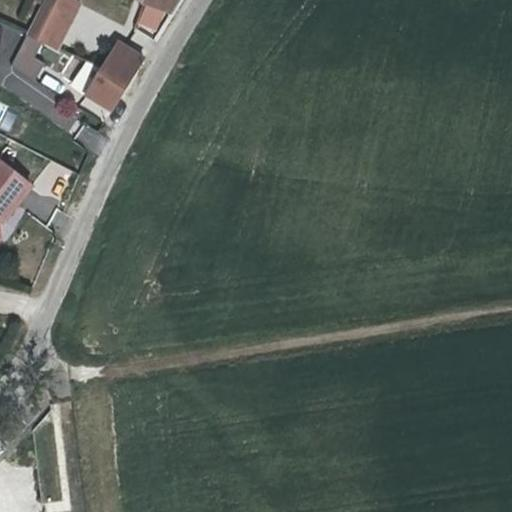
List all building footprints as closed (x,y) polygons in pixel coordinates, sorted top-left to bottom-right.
[(34,0),(29,11),(58,25),(65,12),(51,5),(41,0),(34,0)] [(139,0),(136,14),(165,24),(180,0),(139,0)] [(13,41),(42,55),(58,25),(29,11),(13,41)] [(112,51),(77,103),(103,119),(137,67),(112,51)] [(0,224),(21,195),(0,178),(0,224)]
